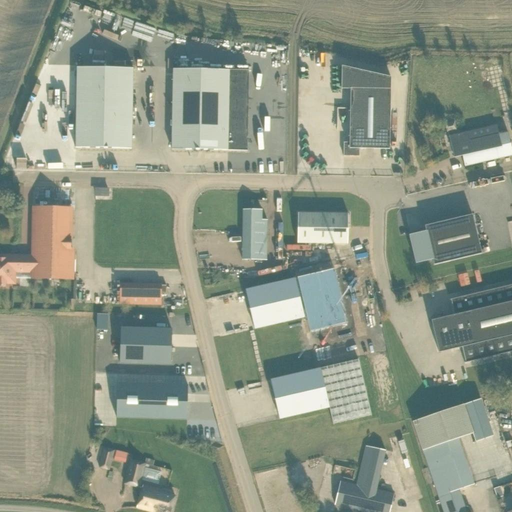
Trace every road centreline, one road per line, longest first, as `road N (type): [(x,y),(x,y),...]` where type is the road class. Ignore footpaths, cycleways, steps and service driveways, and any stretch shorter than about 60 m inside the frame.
road 1 (unclassified): [(255,511),(223,413),(183,234),(187,180)]
road 2 (unclassified): [(187,180),(368,185),(379,195),(383,283)]
road 3 (unclassified): [(187,180),(19,178)]
